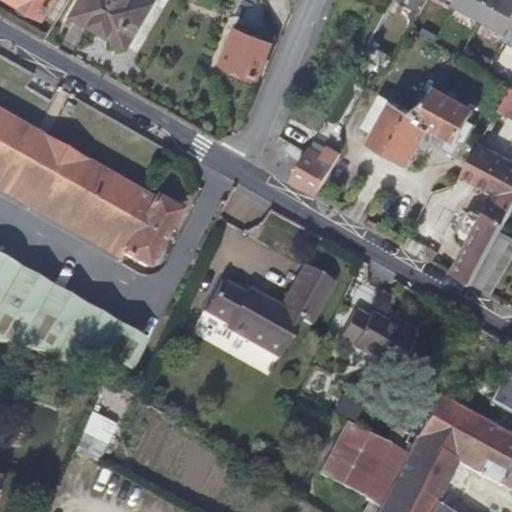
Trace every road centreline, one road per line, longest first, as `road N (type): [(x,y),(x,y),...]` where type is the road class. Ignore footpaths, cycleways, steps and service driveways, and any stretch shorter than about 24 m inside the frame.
road 1 (unknown): [(0,218),(121,285),(150,292),(240,173)]
road 2 (secondary): [(511,327),(240,173)]
road 3 (secondary): [(240,173),(0,37)]
road 4 (residential): [(240,173),(315,0)]
